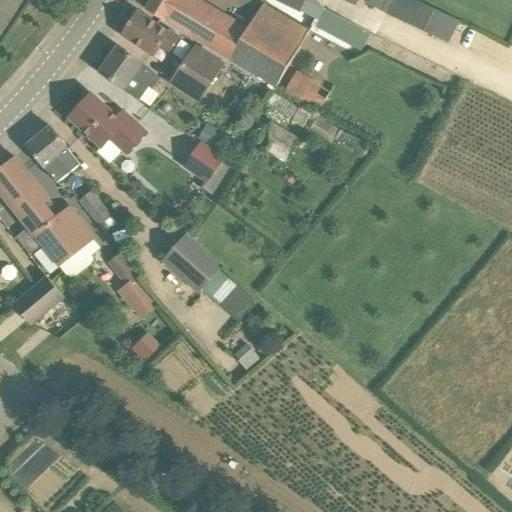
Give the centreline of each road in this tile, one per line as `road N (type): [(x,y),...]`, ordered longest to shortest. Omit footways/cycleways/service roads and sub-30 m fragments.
road 1 (unclassified): [(207,511),(0,369)]
road 2 (tertiary): [(0,125),(98,0)]
